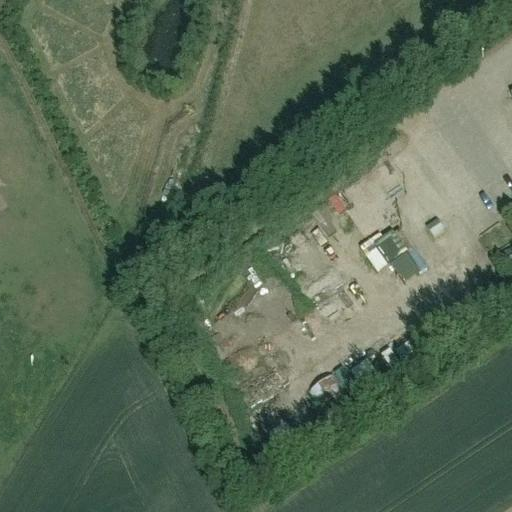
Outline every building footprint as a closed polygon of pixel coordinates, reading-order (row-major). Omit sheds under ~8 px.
[(308,227),(346,244),(353,227),(316,210),(308,227)] [(443,215),(430,222),(437,235),(450,228),(443,215)] [(483,238),(493,254),(511,241),(511,234),(504,223),(483,238)] [(399,277),(419,308),(440,294),(420,263),(399,277)] [(452,319),(466,336),(482,322),(469,306),(452,319)] [(354,315),(343,325),(351,335),(363,324),(354,315)] [(422,339),(401,354),(415,374),(436,360),(422,339)] [(283,372),(246,392),(253,405),(290,385),(283,372)] [(337,377),(314,393),(336,425),(359,409),(337,377)] [(268,414),(286,405),(280,393),(251,407),(262,429),(273,424),(268,414)]
